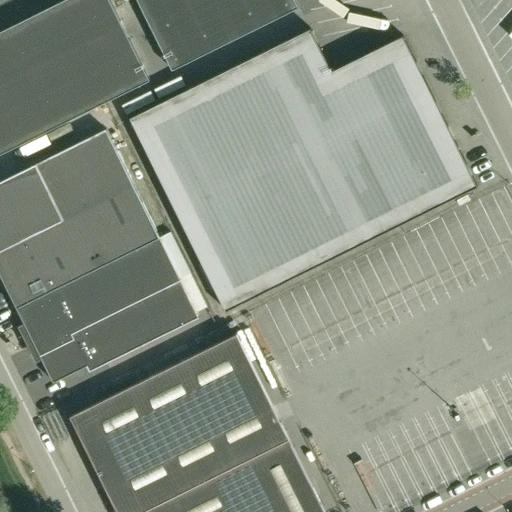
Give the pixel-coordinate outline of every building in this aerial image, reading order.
[(0,154),(150,79),(110,0),(61,0),(0,30),(0,154)] [(137,0),(173,70),(299,7),(295,0),(137,0)] [(227,310),(478,185),(403,35),(332,70),(311,28),(131,117),(227,310)] [(90,370),(200,316),(197,311),(207,305),(171,232),(160,237),(107,129),(37,164),(37,163),(0,181),(0,272),(25,322),(22,324),(38,356),(41,354),(54,381),(87,365),(90,370)] [(71,416),(118,511),(325,511),(237,333),(71,416)]
